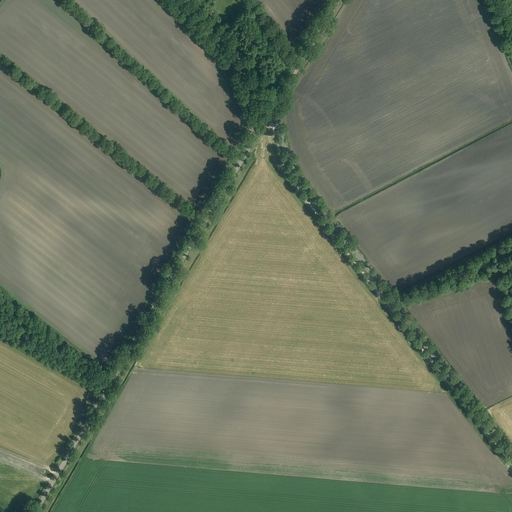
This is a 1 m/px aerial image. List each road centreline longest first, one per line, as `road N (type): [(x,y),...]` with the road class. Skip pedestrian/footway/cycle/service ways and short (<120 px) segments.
road 1 (unclassified): [(34,511),(255,137),(277,121)]
road 2 (tertiary): [(277,121),(294,171),(511,454)]
road 3 (tertiary): [(186,0),(273,103)]
road 4 (unclassified): [(273,103),(338,0)]
